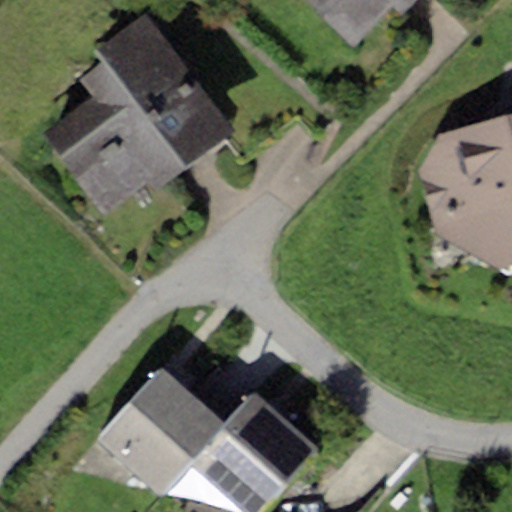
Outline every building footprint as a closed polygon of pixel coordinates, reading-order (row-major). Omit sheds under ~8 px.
[(310,0),(387,65),(437,12),(463,22),(480,0),(310,0)] [(124,104),(67,143),(144,223),(267,142),(181,29),(109,78),(124,104)] [(462,247),(511,267),(511,133),(471,142),(444,186),(462,247)] [(191,376),(125,446),(196,504),(219,478),(260,435),(191,376)] [(260,435),(219,478),(258,511),(304,511),(350,456),(288,405),(260,435)]
